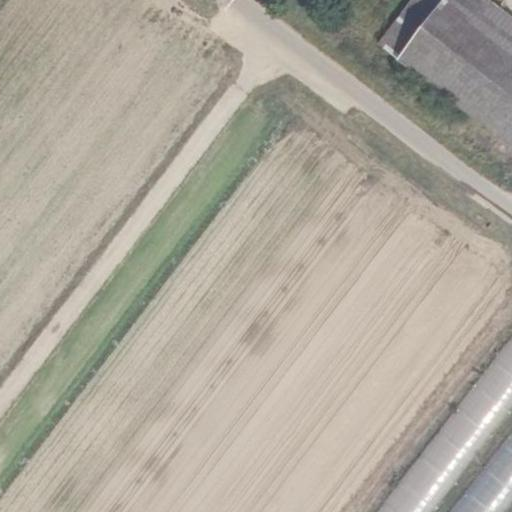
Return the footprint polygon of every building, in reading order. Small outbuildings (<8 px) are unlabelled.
[(511,37),(463,0),(439,0),(397,54),(511,143),(511,37)] [(511,12),(496,0),(463,0),(511,37),(511,12)] [(436,511),(511,403),(511,326),(383,511),(436,511)] [(511,410),(469,467),(478,473),(511,428),(511,410)] [(511,429),(454,511),(507,511),(511,505),(511,429)]
